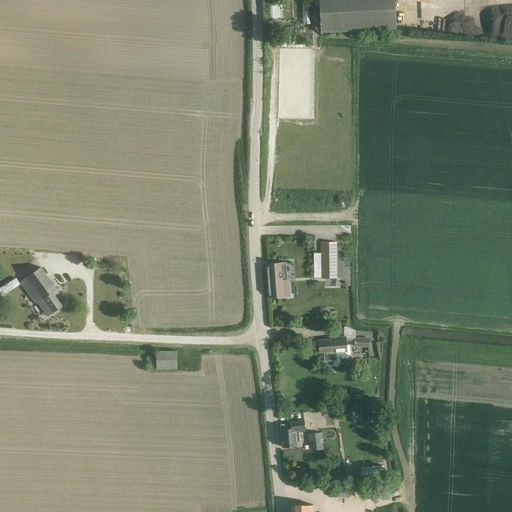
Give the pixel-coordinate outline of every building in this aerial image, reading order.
[(319,0),(321,32),(331,31),(396,28),(394,0),(319,0)] [(337,278),(336,243),(321,243),(322,278),(337,278)] [(267,264),(270,297),(283,297),(282,281),(286,281),(285,263),(267,264)] [(40,267),(32,273),(18,283),(34,305),(37,302),(47,316),(62,306),(54,295),(58,292),(40,267)] [(0,296),(0,297),(19,284),(15,277),(0,287),(0,296)] [(355,337),(355,331),(350,327),(344,326),(344,337),(331,338),(331,339),(318,340),(319,353),(331,352),(332,353),(347,352),(346,341),(354,339),(354,347),(369,347),(369,337),(355,337)] [(148,369),(174,369),(174,350),(154,351),(154,356),(148,356),(148,369)] [(304,420),(299,421),(289,422),(289,423),(280,424),(281,429),(282,447),(296,446),(294,432),(305,431),(304,420)] [(323,449),(321,433),(309,435),(310,450),(323,449)] [(361,476),(367,475),(368,481),(373,481),(385,480),(384,464),(372,466),(372,467),(360,468),(361,476)] [(330,488),(330,496),(350,495),(350,487),(330,488)]
